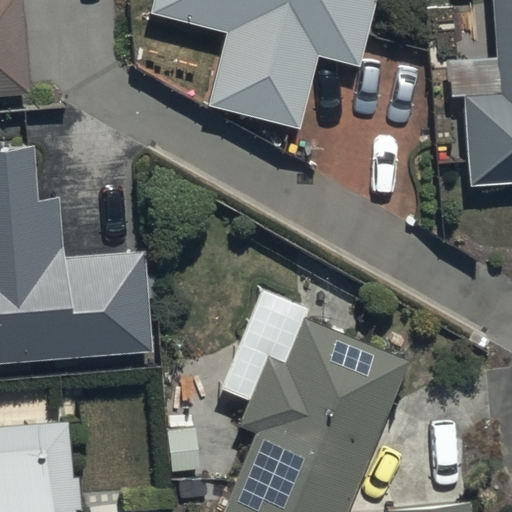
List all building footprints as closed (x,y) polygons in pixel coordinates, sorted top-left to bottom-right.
[(0,0),(0,83),(27,82),(23,0),(0,0)] [(368,0),(155,0),(222,18),(203,87),(294,112),(314,40),(354,52),(368,0)] [(511,0),(490,0),(492,42),(443,44),(445,80),(461,79),(466,168),(511,165),(511,0)] [(0,349),(146,340),(140,239),(65,243),(61,177),(35,179),(32,126),(0,128),(0,349)] [(297,301),(279,342),(261,338),(232,411),(252,419),(213,511),(334,511),(402,348),(297,301)] [(0,511),(73,511),(72,493),(76,492),(74,458),(68,458),(64,406),(0,410),(0,511)] [(466,511),(465,491),(384,496),(385,511),(466,511)]
